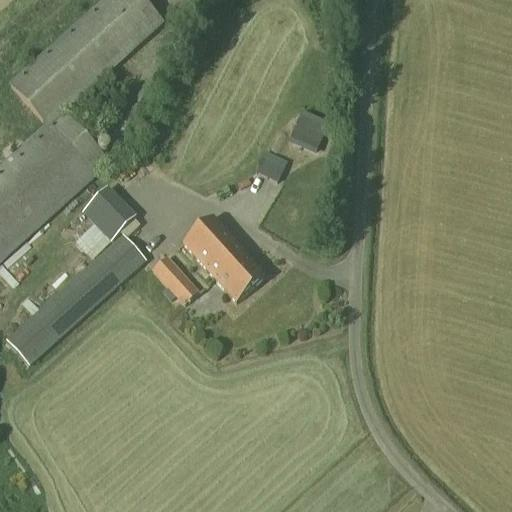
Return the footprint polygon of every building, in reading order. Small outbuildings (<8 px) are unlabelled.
[(107,0),(8,89),(44,130),(0,169),(0,267),(95,180),(111,167),(65,117),(165,27),(139,0),(107,0)] [(323,140),(297,128),(290,144),(316,155),(323,140)] [(277,187),(288,165),(265,155),(255,177),(277,187)] [(137,221),(108,191),(82,217),(111,246),(137,221)] [(266,281),(212,221),(183,248),(237,308),(266,281)] [(6,345),(29,371),(146,266),(123,239),(6,345)] [(199,297),(168,262),(152,277),(184,312),(199,297)]
